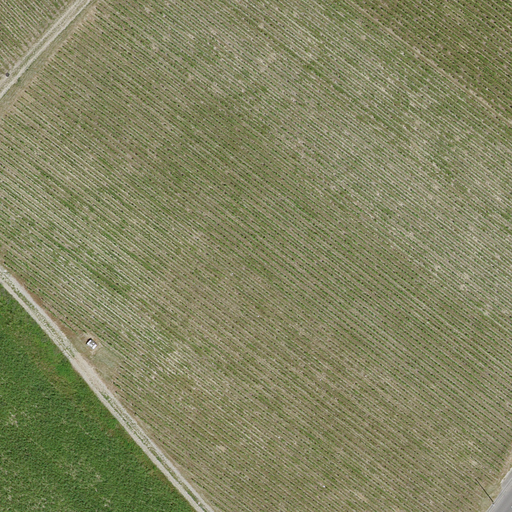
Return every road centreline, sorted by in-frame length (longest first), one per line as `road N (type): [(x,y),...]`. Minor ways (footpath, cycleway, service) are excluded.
road 1 (track): [(208,511),(0,273)]
road 2 (track): [(0,93),(82,0)]
